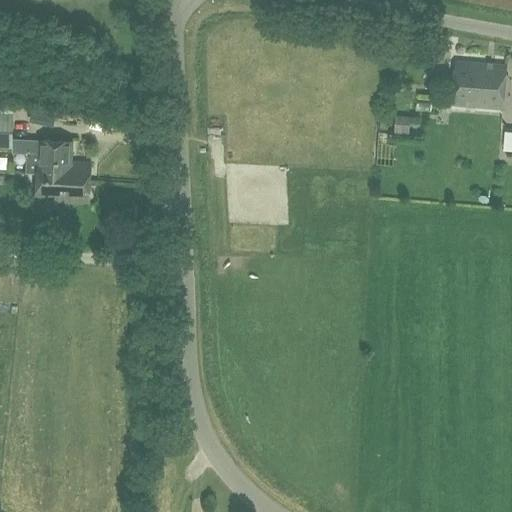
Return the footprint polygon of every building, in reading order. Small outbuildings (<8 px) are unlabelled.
[(447,44),(434,43),(433,60),(446,61),(447,44)] [(503,108),(505,66),(454,62),(452,104),(503,108)] [(0,147),(12,147),(12,113),(12,102),(0,101),(0,147)] [(56,109),(32,105),(30,123),(53,127),(56,109)] [(408,135),(410,117),(396,116),(394,134),(408,135)] [(36,173),(35,202),(89,204),(90,162),(72,162),(72,142),(38,141),(37,153),(26,153),(25,173),(36,173)]
